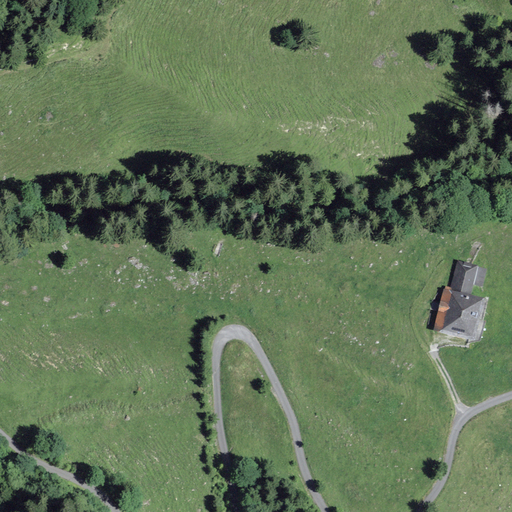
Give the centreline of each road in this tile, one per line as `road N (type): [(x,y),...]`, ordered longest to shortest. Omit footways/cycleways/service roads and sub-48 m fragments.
road 1 (track): [(325,511),(286,405),(241,331),(220,339),(216,363),(238,511)]
road 2 (track): [(511,394),(459,422),(441,480),(418,511)]
road 3 (track): [(0,73),(92,49),(121,0)]
road 4 (track): [(118,511),(99,492),(0,433)]
